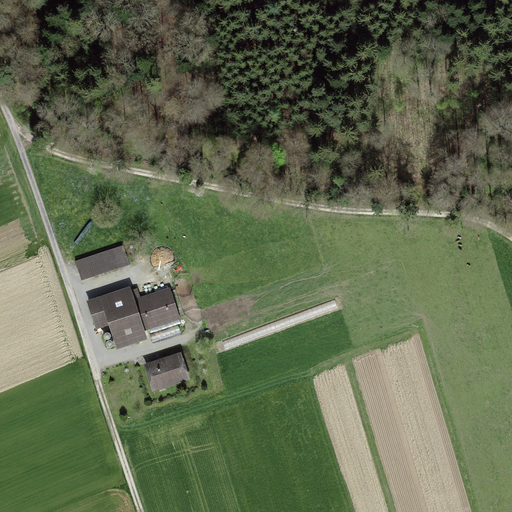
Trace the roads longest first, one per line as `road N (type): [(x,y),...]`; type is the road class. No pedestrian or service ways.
road 1 (track): [(511,242),(462,219),(297,205),(66,158),(13,126)]
road 2 (track): [(140,511),(13,126)]
